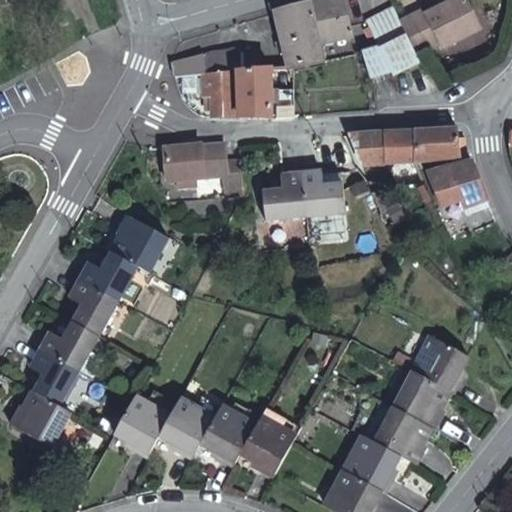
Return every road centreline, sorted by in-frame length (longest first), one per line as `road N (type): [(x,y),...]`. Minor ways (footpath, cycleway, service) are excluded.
road 1 (residential): [(475,109),(356,124),(181,131),(125,100)]
road 2 (residential): [(125,100),(0,320)]
road 3 (residential): [(0,136),(57,105),(125,100)]
